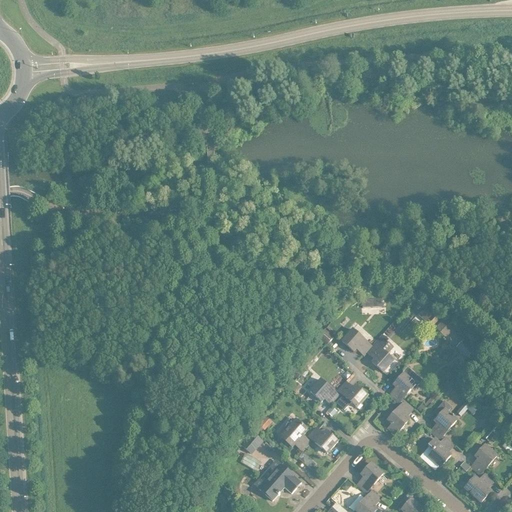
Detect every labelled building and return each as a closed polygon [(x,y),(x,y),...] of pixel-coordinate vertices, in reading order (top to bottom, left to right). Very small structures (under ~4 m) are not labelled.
[(427,323),(424,325),(431,331),(441,319),(435,313),(427,323)] [(445,318),(436,328),(441,333),(451,323),(445,318)] [(326,328),(318,338),(327,346),(330,342),(335,336),(326,328)] [(364,356),(367,353),(372,347),(353,330),(342,342),(354,352),(357,349),(364,356)] [(382,335),(372,347),(367,353),(375,360),(372,363),(384,373),(394,361),(387,355),(394,347),(389,343),(390,342),(382,335)] [(474,351),(464,341),(459,346),(465,352),(463,354),(468,358),(470,356),(474,351)] [(390,396),(399,404),(416,385),(418,387),(423,381),(408,367),(402,373),(404,374),(394,386),(397,388),(390,396)] [(325,399),(332,406),(340,397),(321,380),(310,392),(322,402),(325,399)] [(338,391),(357,408),(368,396),(356,386),(353,389),(346,382),(338,391)] [(405,401),(388,421),(392,425),(388,429),(396,436),(410,420),(407,417),(414,409),(405,401)] [(431,432),(440,440),(457,421),(453,417),(448,412),(451,408),(445,402),(435,413),(439,417),(435,422),(438,424),(431,432)] [(465,403),(453,417),(457,421),(470,407),(465,403)] [(422,405),(418,410),(422,414),(427,409),(422,405)] [(332,407),(327,413),(331,416),(336,410),(332,407)] [(266,417),(259,425),(265,430),(272,422),(266,417)] [(493,424),(482,436),(489,442),(500,430),(493,424)] [(349,425),(345,429),(351,435),(355,430),(349,425)] [(295,445),(303,451),(311,443),(291,426),(281,437),(292,448),(295,445)] [(308,437),(328,454),(338,442),(327,431),(324,435),(316,428),(308,437)] [(253,433),(242,446),(252,455),(263,442),(253,433)] [(429,457),(441,468),(451,456),(448,453),(455,446),(446,438),(441,444),(435,439),(429,447),(434,451),(429,457)] [(511,440),(509,439),(502,447),(511,454),(511,453),(511,440)] [(471,468),(480,476),(497,456),(485,446),(475,457),(478,460),(471,468)] [(303,453),(298,459),(312,471),(317,465),(303,453)] [(358,486),(366,494),(384,474),(372,464),(361,475),(364,478),(358,486)] [(292,494),(301,483),(294,477),(282,465),(260,490),(273,501),(278,495),(279,496),(280,494),(279,494),(285,488),(292,494)] [(486,473),(469,493),(481,503),(491,491),(488,489),(495,481),(486,473)] [(348,481),(342,488),(344,490),(349,490),(353,485),(348,481)] [(372,491),(355,511),(357,511),(375,511),(378,509),(375,507),(381,499),(372,491)] [(421,511),(424,510),(412,499),(402,511),(421,511)]
